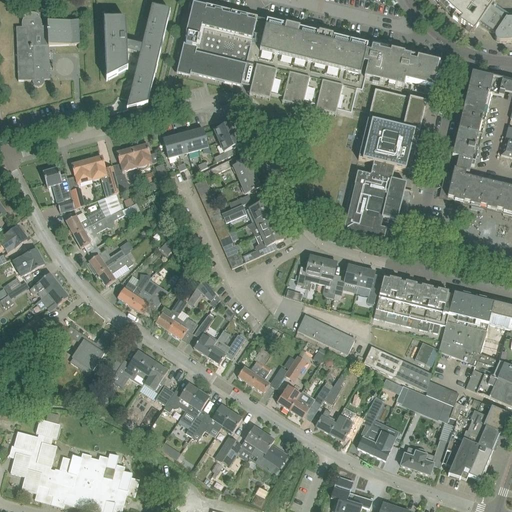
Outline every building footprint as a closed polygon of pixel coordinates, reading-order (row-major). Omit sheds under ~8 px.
[(433,0),(438,7),(443,3),(443,4),(449,10),(455,16),(452,20),(459,25),(460,24),(460,25),(465,28),(467,30),(472,33),(474,34),(474,33),(479,27),(479,26),(498,0),(433,0)] [(511,0),(498,0),(479,26),(480,26),(496,36),(495,37),(495,38),(494,39),(495,40),(495,41),(495,42),(496,43),(497,44),(498,44),(499,45),(500,45),(511,44),(511,0)] [(144,39),(142,47),(127,43),(126,20),(104,21),(105,49),(107,81),(126,71),(128,70),(127,53),(140,56),(127,111),(130,110),(148,105),(155,74),(163,43),(170,12),(152,7),(144,39)] [(207,10),(200,8),(199,10),(194,8),(189,26),(189,25),(186,37),(187,37),(199,40),(202,29),(207,10)] [(218,33),(223,13),(207,9),(207,10),(202,29),(218,33)] [(235,36),(239,17),(223,13),(218,33),(235,36)] [(42,27),(42,24),(42,23),(42,22),(41,21),(41,20),(40,19),(40,18),(39,17),(38,16),(37,15),(36,15),(35,14),(34,14),(33,14),(32,14),(30,14),(29,14),(28,15),(27,15),(26,16),(25,17),(24,17),(25,18),(24,19),(23,20),(23,21),(22,22),(22,24),(22,25),(22,28),(16,28),(18,82),(33,82),(33,83),(33,84),(33,85),(34,86),(35,87),(36,88),(37,88),(38,88),(39,88),(40,88),(41,88),(42,87),(43,86),(44,85),(44,84),(44,83),(44,82),(44,81),(50,81),(49,47),(80,46),(79,22),(48,23),(48,27),(42,27)] [(253,41),(257,23),(257,20),(240,16),(239,17),(235,36),(253,41)] [(366,46),(269,23),(267,23),(266,26),(257,23),(253,41),(248,62),(242,86),(251,88),(249,96),(270,101),(271,96),(284,99),(282,104),(303,109),(304,104),(317,107),(315,112),(336,117),(337,112),(351,116),(357,92),(362,93),(365,81),(403,90),(405,83),(433,90),(439,66),(440,65),(425,62),(425,61),(404,56),(391,52),(391,53),(372,48),(371,52),(367,50),(368,47),(366,46)] [(187,37),(185,43),(187,43),(186,47),(197,49),(213,53),(230,57),(248,62),(253,41),(235,36),(218,33),(202,29),(199,40),(187,37)] [(178,71),(177,75),(182,76),(182,77),(182,76),(188,77),(188,78),(189,78),(190,79),(191,76),(191,74),(197,49),(186,47),(185,46),(184,46),(183,47),(182,51),(178,71)] [(197,49),(191,74),(199,76),(198,78),(207,80),(213,53),(197,49)] [(223,84),(224,82),(230,57),(213,53),(207,80),(223,84)] [(230,57),(224,82),(232,84),(232,86),(233,86),(241,88),(242,86),(248,62),(230,57)] [(486,94),(490,78),(472,74),(469,85),(472,86),(471,90),(486,94)] [(490,78),(486,94),(492,95),(494,96),(504,98),(505,93),(511,95),(511,83),(508,82),(504,81),(490,78)] [(488,109),(492,95),(486,94),(471,90),(470,96),(467,96),(466,103),(465,103),(488,109)] [(359,160),(358,161),(374,165),(371,177),(392,182),(392,181),(392,179),(395,170),(410,173),(427,103),(409,99),(375,91),(359,160)] [(485,122),(488,109),(465,103),(464,110),(466,111),(464,117),(485,122)] [(482,136),(485,122),(464,117),(463,123),(461,123),(459,130),(482,136)] [(229,152),(233,150),(242,146),(240,142),(243,140),(237,127),(234,129),(232,124),(215,132),(224,154),(226,153),(229,152)] [(509,127),(501,157),(511,159),(511,129),(509,128),(509,127)] [(479,149),(482,136),(459,130),(458,131),(459,131),(457,137),(459,139),(458,144),(479,149)] [(204,131),(193,133),(198,152),(209,149),(204,131)] [(188,155),(198,152),(193,133),(183,136),(188,155)] [(179,157),(188,155),(183,136),(174,139),(179,157)] [(168,160),(179,157),(174,139),(163,141),(168,160)] [(452,157),(452,158),(454,160),(458,161),(458,162),(458,164),(456,171),(470,174),(471,167),(474,168),(479,149),(458,144),(458,145),(455,145),(453,151),(454,153),(454,155),(452,157)] [(152,165),(150,156),(147,146),(132,150),(137,169),(152,165)] [(117,154),(122,173),(137,169),(132,150),(117,154)] [(102,158),(87,162),(92,181),(107,177),(108,181),(107,181),(111,198),(116,195),(120,194),(116,179),(113,169),(105,170),(102,158)] [(240,165),(234,168),(237,174),(240,182),(255,175),(254,175),(251,168),(249,162),(249,161),(240,165)] [(92,181),(87,162),(72,166),(77,185),(92,181)] [(216,176),(231,168),(228,163),(211,170),(216,176)] [(155,168),(160,180),(168,176),(163,165),(155,168)] [(75,210),(71,192),(66,175),(60,177),(58,170),(43,174),(43,175),(42,176),(43,182),(45,182),(47,190),(59,186),(63,203),(57,204),(60,215),(75,210)] [(511,184),(470,174),(456,171),(454,170),(453,177),(448,175),(443,197),(480,206),(483,205),(488,206),(487,208),(504,212),(503,212),(511,214),(511,184)] [(153,173),(139,178),(142,186),(143,186),(156,181),(153,173)] [(344,230),(343,233),(384,243),(387,230),(381,229),(383,220),(397,223),(405,191),(407,185),(392,181),(392,182),(371,177),(358,174),(355,185),(355,186),(359,187),(360,187),(351,222),(350,221),(347,221),(346,221),(344,230)] [(255,175),(240,182),(243,189),(246,195),(252,193),(261,189),(261,188),(260,189),(258,183),(255,176),(255,175)] [(120,194),(129,192),(125,176),(116,179),(120,194)] [(197,192),(209,187),(206,180),(195,186),(197,192)] [(156,183),(149,185),(152,193),(158,190),(156,183)] [(200,197),(212,192),(209,187),(197,192),(200,197)] [(71,192),(75,210),(85,207),(81,190),(79,190),(71,192)] [(202,203),(214,198),(212,192),(200,197),(202,203)] [(75,218),(66,223),(73,237),(84,230),(105,219),(106,220),(122,212),(124,211),(122,205),(120,206),(116,195),(111,198),(106,199),(105,200),(98,203),(100,210),(85,218),(86,220),(81,223),(77,217),(75,218)] [(229,205),(232,211),(242,207),(252,203),(249,196),(229,205)] [(205,208),(216,203),(214,198),(202,203),(205,208)] [(207,214),(219,209),(216,203),(205,208),(207,214)] [(267,203),(247,211),(250,217),(252,216),(256,223),(272,216),(272,215),(271,215),(267,206),(268,206),(267,203)] [(84,230),(73,237),(81,250),(84,248),(89,245),(90,245),(92,248),(96,246),(101,243),(96,235),(101,233),(107,229),(112,231),(115,222),(125,217),(126,220),(140,213),(136,205),(122,212),(106,220),(105,219),(84,230)] [(232,211),(222,216),(224,220),(225,222),(226,225),(246,216),(242,207),(232,211)] [(210,219),(221,215),(219,209),(207,214),(210,219)] [(224,220),(222,216),(221,215),(210,219),(212,225),(224,220)] [(256,238),(261,236),(278,228),(272,216),(256,223),(247,227),(254,234),(256,238)] [(226,226),(225,222),(224,220),(212,225),(215,231),(226,226)] [(217,237),(229,231),(226,226),(215,231),(217,237)] [(6,237),(0,241),(0,244),(4,250),(8,255),(19,247),(27,241),(18,228),(16,229),(15,228),(10,232),(11,234),(10,234),(6,237)] [(246,264),(275,251),(273,246),(284,241),(278,228),(261,236),(256,238),(259,246),(255,248),(257,252),(243,258),(246,264)] [(220,242),(231,237),(230,234),(229,231),(217,237),(220,242)] [(235,232),(230,234),(231,237),(234,242),(238,240),(235,232)] [(234,243),(234,242),(231,237),(220,242),(222,248),(234,243)] [(169,257),(178,247),(170,240),(161,250),(169,257)] [(225,254),(236,248),(234,243),(222,248),(225,254)] [(227,260),(239,254),(236,248),(225,254),(227,260)] [(36,251),(13,263),(21,279),(44,266),(36,251)] [(89,264),(87,266),(91,271),(93,269),(96,274),(98,276),(126,257),(122,251),(121,251),(111,259),(106,252),(102,254),(102,255),(98,257),(97,258),(92,261),(89,263),(89,264)] [(128,269),(133,265),(132,263),(135,261),(131,254),(126,257),(98,276),(106,289),(116,282),(112,276),(126,266),(128,269)] [(230,265),(241,260),(239,254),(227,260),(230,265)] [(301,268),(297,286),(303,288),(305,282),(311,283),(318,285),(320,279),(324,262),(316,260),(317,259),(310,258),(309,264),(307,270),(301,268)] [(232,271),(244,265),(241,260),(230,265),(232,271)] [(320,279),(318,285),(325,287),(331,288),(329,295),(330,295),(329,299),(334,301),(335,296),(340,278),(334,276),(334,274),(336,267),(332,266),(332,264),(324,262),(320,279)] [(340,278),(335,296),(341,298),(342,298),(343,292),(345,285),(358,288),(362,272),(355,270),(355,269),(349,267),(347,273),(346,279),(340,278)] [(358,288),(357,295),(369,298),(367,305),(373,307),(374,307),(376,300),(376,297),(379,287),(372,286),(373,284),(374,276),(370,275),(370,273),(362,272),(358,288)] [(39,296),(42,301),(59,287),(50,275),(38,284),(38,285),(31,290),(30,291),(33,295),(38,294),(39,296)] [(123,292),(118,300),(130,308),(137,298),(141,292),(141,291),(145,287),(149,282),(151,279),(149,277),(147,277),(140,276),(140,282),(135,288),(129,283),(124,290),(123,292)] [(376,311),(374,320),(385,323),(387,314),(384,313),(387,302),(395,304),(400,282),(392,280),(393,278),(385,276),(384,278),(384,279),(383,280),(382,288),(379,297),(379,299),(376,311)] [(17,279),(8,285),(12,293),(22,287),(17,279)] [(193,296),(191,298),(196,302),(201,294),(211,303),(217,297),(212,290),(203,280),(201,284),(197,290),(193,296)] [(137,298),(130,308),(143,317),(149,309),(150,307),(148,306),(150,303),(157,308),(158,309),(163,301),(155,295),(159,289),(149,282),(145,287),(141,291),(141,292),(137,298)] [(387,302),(384,313),(387,314),(385,323),(390,324),(406,328),(416,286),(400,282),(395,304),(387,302)] [(422,332),(432,290),(416,286),(406,328),(422,332)] [(42,301),(41,301),(44,304),(46,308),(48,312),(49,314),(55,309),(68,299),(59,287),(42,301)] [(432,290),(422,332),(438,335),(440,327),(443,327),(445,319),(443,318),(448,296),(449,294),(448,294),(432,290)] [(303,297),(294,294),(292,300),(302,303),(303,297)] [(442,343),(439,353),(459,360),(469,321),(474,300),(455,295),(454,295),(454,297),(449,316),(446,328),(442,343)] [(448,296),(443,318),(445,319),(443,327),(446,328),(454,297),(448,296)] [(8,297),(1,303),(6,310),(14,305),(10,301),(8,297)] [(161,317),(156,325),(168,334),(178,319),(182,312),(187,305),(188,304),(187,304),(183,301),(180,299),(171,313),(164,309),(161,314),(162,315),(161,317)] [(469,321),(459,360),(469,364),(474,354),(479,356),(484,342),(488,331),(489,326),(491,317),(494,305),(493,305),(487,304),(487,303),(474,300),(469,321)] [(491,317),(489,326),(511,332),(511,331),(511,309),(494,305),(491,317)] [(200,341),(199,342),(194,350),(207,358),(213,349),(218,342),(205,334),(214,320),(209,317),(208,316),(199,329),(194,337),(200,341)] [(348,357),(356,341),(305,316),(297,333),(348,357)] [(27,336),(42,324),(37,318),(22,330),(27,336)] [(178,319),(168,334),(181,342),(188,332),(192,335),(198,326),(187,319),(184,323),(178,319)] [(71,328),(66,335),(77,342),(82,345),(72,360),(72,361),(92,374),(93,372),(94,371),(95,372),(97,368),(96,368),(99,364),(104,356),(110,348),(115,339),(105,332),(96,345),(94,349),(84,342),(87,339),(71,328)] [(504,346),(503,350),(511,351),(511,342),(511,339),(511,338),(510,338),(510,334),(507,333),(505,341),(504,346)] [(47,335),(31,348),(37,356),(54,343),(47,335)] [(239,337),(236,342),(242,346),(245,341),(239,337)] [(213,349),(207,358),(219,367),(225,358),(231,362),(233,359),(237,354),(239,350),(240,349),(233,345),(230,350),(223,345),(218,342),(213,349)] [(484,342),(479,356),(480,356),(486,358),(499,364),(503,350),(504,346),(484,342)] [(257,377),(266,362),(274,349),(265,343),(254,361),(257,363),(250,373),(244,369),(238,379),(251,387),(257,377)] [(423,345),(415,361),(426,366),(432,368),(438,353),(433,351),(434,350),(423,345)] [(427,394),(430,383),(432,375),(371,348),(364,365),(426,393),(427,394)] [(320,365),(327,354),(319,349),(312,360),(320,365)] [(511,351),(503,350),(499,364),(505,366),(511,368),(511,351)] [(124,362),(111,383),(122,390),(128,381),(131,377),(134,379),(137,375),(147,382),(157,366),(153,363),(138,353),(132,361),(130,365),(124,362)] [(469,364),(469,365),(475,368),(476,366),(477,363),(483,365),(493,369),(502,372),(498,382),(511,387),(511,368),(505,366),(499,364),(486,358),(480,356),(479,356),(474,354),(469,364)] [(300,374),(307,363),(298,357),(288,373),(285,377),(292,382),(298,372),(300,374)] [(327,359),(325,362),(326,366),(328,367),(331,367),(333,364),(333,361),(330,359),(327,359)] [(147,382),(144,386),(157,395),(161,389),(166,381),(164,379),(168,373),(157,366),(147,382)] [(257,377),(251,387),(263,396),(269,387),(270,386),(264,382),(272,370),(271,370),(264,366),(257,377)] [(281,368),(275,378),(281,382),(285,377),(288,373),(281,368)] [(474,371),(470,380),(511,397),(511,387),(498,382),(474,371)] [(330,393),(324,402),(332,406),(342,388),(341,387),(344,382),(340,380),(339,379),(333,388),(330,393)] [(511,410),(511,408),(511,397),(470,380),(466,390),(511,410)] [(430,383),(427,394),(426,397),(429,398),(432,399),(437,386),(430,383)] [(166,407),(164,410),(170,414),(173,410),(174,411),(178,410),(179,409),(186,413),(199,393),(188,386),(183,394),(182,396),(176,392),(174,394),(166,407)] [(444,389),(437,386),(432,399),(439,402),(444,389)] [(165,388),(156,401),(166,407),(174,394),(165,388)] [(300,397),(300,396),(288,388),(277,404),(290,413),(300,397)] [(315,401),(314,402),(315,402),(321,407),(324,402),(330,393),(323,388),(315,401)] [(403,388),(396,403),(402,405),(416,411),(423,396),(408,390),(403,388)] [(44,389),(38,393),(44,401),(51,396),(44,389)] [(452,392),(444,389),(439,402),(446,405),(452,392)] [(459,395),(452,392),(446,405),(454,408),(455,404),(459,395)] [(186,413),(182,419),(192,426),(189,430),(196,434),(203,422),(197,418),(200,413),(201,413),(204,408),(209,400),(199,393),(186,413)] [(423,396),(416,411),(439,420),(438,422),(447,425),(448,424),(450,419),(453,409),(423,396)] [(300,397),(290,413),(302,421),(308,413),(313,405),(300,397)] [(362,440),(357,450),(371,457),(376,446),(382,434),(372,429),(375,422),(384,403),(376,399),(367,415),(363,420),(364,421),(362,425),(365,427),(360,439),(362,440)] [(462,407),(458,417),(466,421),(500,435),(504,426),(508,417),(504,415),(500,413),(498,412),(499,412),(493,410),(474,402),(472,407),(465,404),(464,408),(462,407)] [(453,409),(450,419),(457,422),(458,417),(462,407),(459,405),(455,404),(454,408),(453,409)] [(196,434),(192,439),(198,443),(201,438),(205,432),(210,435),(214,429),(220,433),(222,430),(223,428),(231,414),(221,407),(215,416),(213,419),(208,415),(207,417),(203,422),(196,434)] [(337,422),(330,436),(343,443),(346,438),(353,441),(356,436),(362,425),(364,421),(363,420),(357,417),(344,410),(339,418),(337,422)] [(330,436),(337,422),(329,417),(331,413),(326,411),(316,429),(330,436)] [(231,414),(223,428),(229,432),(227,434),(232,436),(233,434),(233,435),(236,429),(242,421),(231,414)] [(492,454),(500,435),(466,421),(458,417),(457,422),(453,437),(492,454)] [(10,456),(7,459),(8,459),(9,458),(10,456),(15,458),(15,460),(11,475),(25,479),(22,491),(37,495),(39,487),(50,490),(48,497),(53,498),(51,507),(63,510),(64,510),(65,506),(73,508),(74,508),(74,506),(78,507),(78,509),(82,510),(88,511),(122,511),(127,497),(135,499),(140,482),(131,479),(133,475),(124,473),(125,469),(117,466),(119,458),(111,456),(109,455),(108,460),(100,458),(99,462),(91,460),(91,458),(82,456),(81,460),(72,457),(71,461),(63,459),(60,472),(55,471),(55,472),(51,471),(57,448),(51,447),(52,440),(56,441),(60,426),(40,421),(36,435),(38,436),(37,439),(28,436),(18,434),(14,448),(12,448),(10,456)] [(241,447),(241,448),(242,448),(252,454),(264,435),(254,429),(245,442),(241,447)] [(188,432),(186,435),(192,439),(196,434),(189,430),(188,432)] [(376,446),(371,457),(385,463),(390,453),(391,453),(394,445),(396,440),(382,434),(376,446)] [(264,435),(252,454),(259,459),(259,460),(260,460),(257,464),(272,474),(276,468),(277,468),(279,470),(288,457),(281,453),(272,447),(275,442),(264,435)] [(448,446),(442,465),(443,466),(443,465),(446,466),(445,467),(446,467),(451,469),(448,476),(448,477),(449,477),(459,480),(460,481),(461,480),(463,474),(464,474),(469,476),(468,477),(480,482),(484,474),(490,459),(492,454),(453,437),(452,437),(448,446)] [(229,439),(216,460),(222,464),(236,443),(229,439)] [(236,443),(222,464),(228,469),(236,457),(242,448),(241,448),(241,447),(236,443)] [(404,458),(401,467),(415,472),(430,477),(433,468),(434,466),(433,465),(433,463),(441,466),(442,466),(442,465),(448,446),(442,443),(437,459),(436,459),(434,458),(428,455),(427,455),(426,457),(421,455),(416,454),(417,452),(415,452),(409,449),(406,457),(405,456),(404,458)] [(175,451),(171,458),(176,462),(181,456),(181,455),(175,451)] [(335,507),(332,511),(360,511),(362,509),(370,511),(372,502),(355,497),(354,499),(348,497),(349,495),(352,485),(346,483),(347,481),(338,478),(331,499),(339,502),(338,504),(337,507),(335,507)] [(254,503),(253,505),(261,509),(265,501),(264,500),(263,502),(258,499),(255,504),(254,503)]
